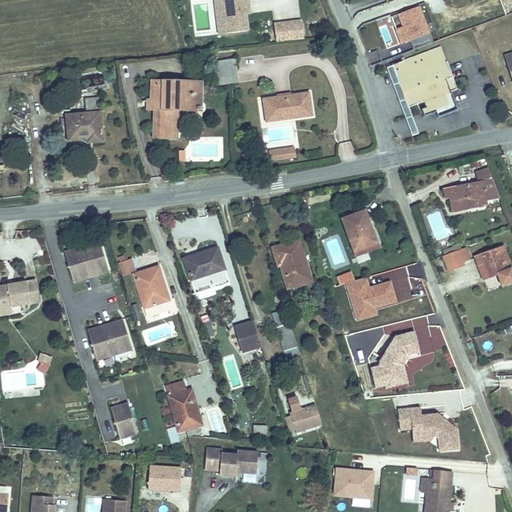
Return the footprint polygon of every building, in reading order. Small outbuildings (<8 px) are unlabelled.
[(248,0),(224,0),(227,37),(247,35),(246,13),(245,6),(249,6),(248,0)] [(397,5),(384,10),(388,19),(393,17),(396,23),(395,23),(397,27),(392,29),(399,47),(425,37),(414,8),(400,13),(397,5)] [(393,17),(388,19),(392,29),(397,27),(395,23),(396,23),(393,17)] [(304,38),(302,20),(275,24),(277,41),(304,38)] [(436,51),(388,68),(401,110),(416,105),(421,118),(435,114),(440,104),(438,98),(449,93),(436,51)] [(511,55),(499,60),(508,88),(511,86),(511,55)] [(233,60),(213,62),(216,87),(235,85),(233,60)] [(143,92),(142,101),(147,101),(147,109),(146,138),(170,138),(170,112),(197,112),(196,105),(191,105),(191,92),(185,92),(185,83),(148,83),(148,91),(143,92)] [(197,83),(185,83),(185,92),(191,92),(191,105),(196,105),(197,83)] [(308,93),(261,98),(263,117),(280,116),(280,119),(310,116),(308,93)] [(84,136),(84,141),(96,139),(90,100),(76,102),(77,111),(56,115),(61,140),(84,136)] [(147,101),(142,101),(137,101),(137,109),(147,109),(147,101)] [(419,116),(394,122),(398,138),(423,132),(419,116)] [(288,147),(266,148),(267,157),(289,155),(288,147)] [(495,190),(483,160),(471,165),(473,174),(437,181),(439,193),(444,192),(447,207),(468,203),(467,199),(482,196),(482,193),(493,191),(495,190)] [(361,205),(339,212),(349,244),(371,238),(361,205)] [(426,216),(436,240),(448,236),(438,212),(426,216)] [(289,237),(268,244),(273,262),(276,261),(282,282),(292,279),(294,283),(303,280),(301,271),(306,270),(303,258),(297,260),(289,237)] [(98,239),(62,248),(71,280),(107,271),(98,239)] [(479,270),(495,265),(496,270),(510,265),(502,242),(473,252),(479,270)] [(198,252),(183,257),(189,276),(207,271),(211,282),(227,276),(215,243),(197,249),(198,252)] [(466,247),(441,255),(446,271),(471,264),(466,247)] [(131,264),(128,251),(114,254),(118,268),(131,264)] [(158,258),(129,268),(144,312),(172,303),(158,258)] [(35,275),(23,277),(28,300),(40,297),(35,275)] [(0,282),(0,304),(9,303),(28,300),(23,277),(0,282)] [(9,303),(0,304),(0,312),(11,310),(9,303)] [(131,307),(135,319),(140,317),(136,305),(131,307)] [(290,337),(284,319),(282,313),(270,317),(277,341),(290,337)] [(427,317),(413,317),(414,330),(427,329),(427,317)] [(120,319),(83,328),(92,360),(128,350),(120,319)] [(242,350),(260,344),(252,319),(233,325),(242,350)] [(376,389),(374,378),(382,366),(381,365),(385,359),(389,358),(400,355),(395,334),(375,339),(360,364),(361,368),(351,371),(356,391),(365,388),(366,391),(376,389)] [(38,353),(37,361),(47,363),(48,355),(38,353)] [(388,386),(384,368),(389,359),(389,358),(385,359),(381,365),(382,366),(374,378),(376,389),(388,386)] [(179,373),(158,379),(172,426),(192,420),(188,404),(194,402),(189,382),(181,384),(179,373)] [(288,427),(315,419),(308,396),(293,401),(290,390),(281,392),(285,404),(281,405),(288,427)] [(460,390),(393,395),(394,409),(438,405),(439,412),(462,411),(460,390)] [(122,403),(104,407),(112,439),(130,435),(122,403)] [(221,409),(211,410),(213,433),(223,432),(221,409)] [(400,409),(378,411),(380,432),(392,431),(391,428),(401,427),(402,437),(412,436),(418,441),(419,453),(438,452),(436,430),(427,423),(424,426),(418,421),(418,419),(417,415),(401,417),(400,409)] [(250,420),(250,429),(263,430),(263,421),(250,420)] [(167,429),(170,445),(179,444),(175,427),(167,429)] [(401,427),(391,428),(392,431),(393,444),(403,443),(402,437),(401,427)] [(220,448),(204,447),(203,469),(218,469),(218,474),(234,475),(234,474),(234,470),(239,470),(255,471),(256,450),(235,449),(235,453),(220,452),(220,448)] [(446,498),(449,467),(431,465),(430,474),(429,483),(424,482),(423,497),(421,511),(444,511),(445,506),(446,498)] [(309,479),(307,467),(296,469),(297,480),(309,479)] [(334,468),(332,497),(352,498),(351,506),(372,507),(373,469),(334,468)] [(164,498),(165,475),(133,473),(132,496),(164,498)] [(429,483),(430,474),(418,473),(416,496),(423,497),(424,482),(429,483)] [(35,497),(28,497),(26,511),(48,511),(49,506),(47,506),(35,505),(35,497)] [(48,498),(35,497),(35,505),(47,506),(48,498)]
